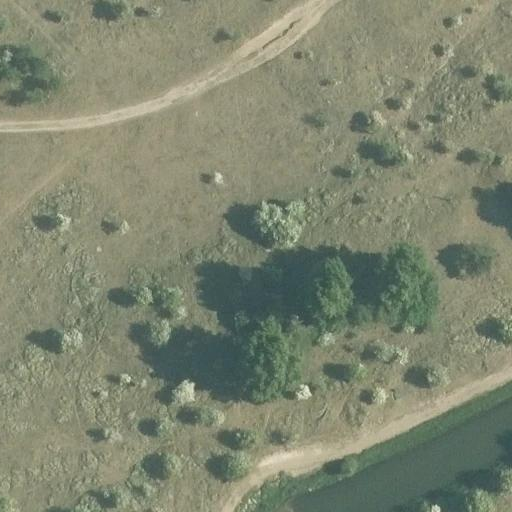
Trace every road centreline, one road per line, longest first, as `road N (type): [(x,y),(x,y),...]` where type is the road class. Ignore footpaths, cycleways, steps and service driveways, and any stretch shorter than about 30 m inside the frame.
road 1 (track): [(0,123),(75,122),(150,105),(201,80),(314,0)]
road 2 (track): [(228,511),(257,479),(511,369)]
